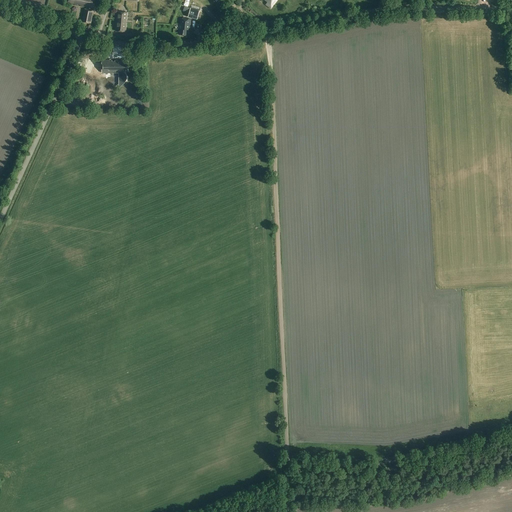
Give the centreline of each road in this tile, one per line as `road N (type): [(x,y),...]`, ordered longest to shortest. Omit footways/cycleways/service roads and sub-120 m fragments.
road 1 (track): [(287,460),(266,34)]
road 2 (unclassified): [(511,13),(391,9),(266,34)]
road 3 (unclassified): [(0,220),(83,34)]
